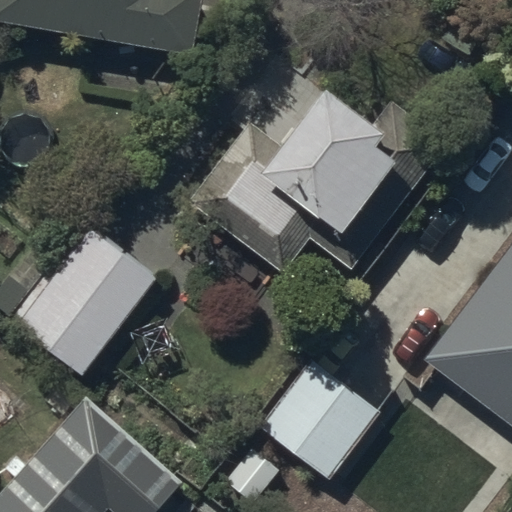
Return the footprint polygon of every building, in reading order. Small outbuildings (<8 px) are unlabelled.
[(0,0),(0,23),(191,55),(200,0),(0,0)] [(372,110),(323,73),(279,129),(249,105),(186,185),(282,260),(311,224),(350,254),(448,128),(391,85),(372,110)] [(89,226),(14,324),(81,376),(157,279),(89,226)] [(511,228),(424,346),(511,412),(511,228)] [(380,411),(310,360),(256,427),(329,481),(380,411)] [(14,478),(0,492),(0,511),(105,511),(109,508),(113,511),(155,511),(161,506),(130,478),(153,452),(88,393),(24,465),(15,456),(4,468),(14,478)]
